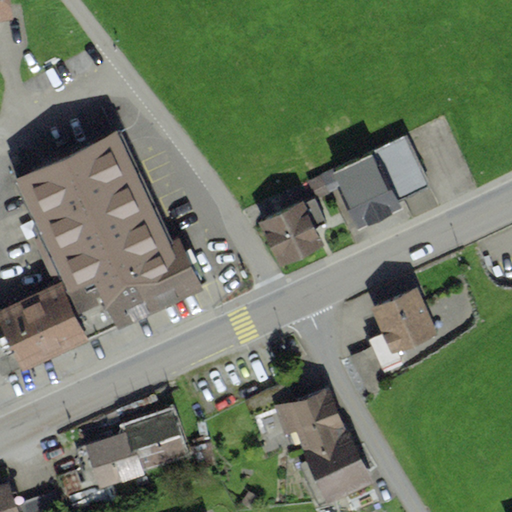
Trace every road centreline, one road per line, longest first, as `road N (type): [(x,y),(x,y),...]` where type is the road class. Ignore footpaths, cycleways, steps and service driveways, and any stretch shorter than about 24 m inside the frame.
road 1 (unclassified): [(71,0),(291,302)]
road 2 (primary): [(0,433),(291,302)]
road 3 (unclassified): [(291,302),(308,316),(420,511)]
road 4 (primary): [(291,302),(511,198)]
